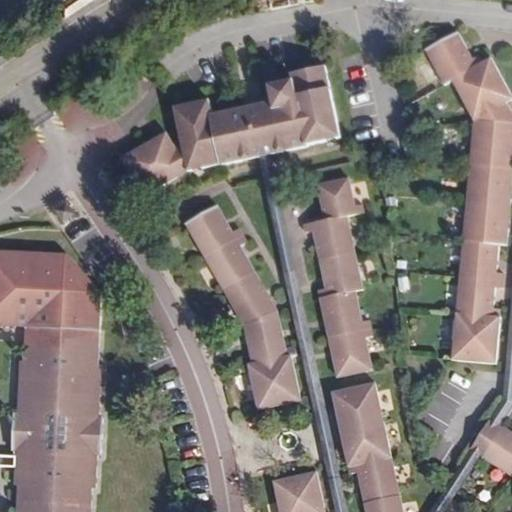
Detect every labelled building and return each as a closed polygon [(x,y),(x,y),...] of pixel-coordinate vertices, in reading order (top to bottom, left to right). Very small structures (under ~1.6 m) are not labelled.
[(511,179),(511,170),(511,114),(505,102),(502,96),(508,91),(490,58),(482,62),(479,55),(471,59),(457,33),(425,50),(443,84),(451,80),(472,119),(451,359),(494,362),(499,310),(491,310),(493,290),(501,290),(502,275),(495,274),(498,238),(506,238),(507,222),(499,222),(500,207),(509,207),(510,194),(502,193),(503,178),(511,179)] [(340,137),(324,66),(290,74),(291,80),(268,85),(271,102),(212,114),(209,99),(174,107),(180,138),(172,142),(170,138),(163,142),(160,136),(122,158),(143,196),(191,169),(220,162),(220,164),(241,160),(239,151),(285,141),(287,150),(308,146),(307,143),(340,137)] [(511,98),(508,91),(502,96),(505,102),(511,98)] [(170,138),(166,132),(160,136),(163,142),(170,138)] [(268,154),(287,150),(285,141),(239,151),(241,160),(260,156),(268,154)] [(439,511),(477,453),(470,449),(429,511),(345,511),(268,154),(260,156),(336,511),(439,511)] [(319,297),(336,376),(371,369),(365,336),(371,335),(367,320),(361,321),(355,291),(362,289),(347,217),(364,213),(362,204),(354,205),(348,178),(317,184),(324,220),(311,223),(326,295),(319,297)] [(510,194),(511,179),(503,178),(502,193),(510,194)] [(248,363),(257,408),(300,400),(291,354),(296,354),(295,344),(285,345),(277,308),(241,247),(248,242),(240,228),(233,232),(217,205),(186,223),(243,323),(251,362),(248,363)] [(507,222),(509,207),(500,207),(499,222),(507,222)] [(0,511),(92,511),(94,484),(98,484),(99,450),(105,450),(105,413),(101,413),(103,361),(100,361),(102,288),(69,249),(0,246),(0,319),(26,321),(25,357),(20,356),(19,410),(14,410),(14,445),(17,445),(17,451),(0,450),(0,511)] [(511,400),(511,392),(511,285),(502,400),(489,419),(497,424),(511,400)] [(401,511),(374,383),(332,392),(335,407),(341,406),(344,420),(339,421),(341,435),(348,436),(350,450),(345,450),(348,465),(355,464),(365,511),(401,511)] [(482,457),(501,426),(497,424),(489,419),(470,449),(477,453),(482,457)] [(511,432),(501,426),(482,457),(511,475),(511,432)] [(324,511),(315,471),(273,480),(279,511),(324,511)]
